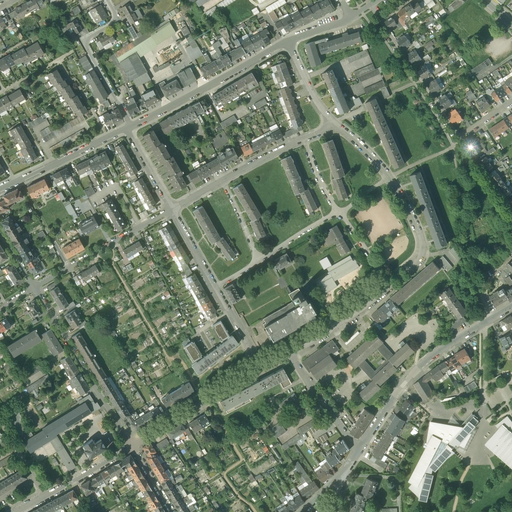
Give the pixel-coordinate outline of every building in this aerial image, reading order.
[(31,0),(25,4),(30,11),(35,8),(35,9),(39,7),(38,5),(34,0),(31,0)] [(328,0),(326,0),(323,2),(329,12),(334,9),(333,8),(335,8),(330,0),(328,0),(329,0),(328,0)] [(452,5),(455,10),(463,4),(466,0),(459,0),(456,2),(452,5)] [(281,6),(278,1),(265,8),(268,13),(273,10),(276,9),(281,6)] [(323,2),(319,4),(319,5),(324,14),(324,15),(329,12),(323,2)] [(318,3),(314,6),(319,16),(324,14),(319,5),(319,4),(318,3)] [(418,3),(413,7),(416,11),(417,11),(418,12),(422,9),(422,8),(419,4),(418,3)] [(24,14),(30,11),(25,4),(15,10),(18,15),(19,18),(24,16),(24,14)] [(121,8),(126,16),(133,12),(128,4),(121,8)] [(410,16),(416,11),(413,7),(410,4),(404,8),(410,16)] [(94,18),(97,23),(107,17),(100,5),(99,6),(93,9),(90,11),(91,10),(95,17),(94,18)] [(81,12),(78,6),(72,9),(75,16),(81,12)] [(314,6),(309,9),(314,18),(315,19),(319,16),(314,6)] [(308,8),(304,10),(310,21),(314,18),(309,9),(309,8),(308,8)] [(408,17),(410,16),(404,8),(398,12),(401,17),(404,21),(404,20),(408,17)] [(138,9),(133,12),(126,16),(130,24),(133,22),(136,27),(140,24),(138,20),(143,17),(138,9)] [(15,10),(9,14),(12,19),(18,15),(15,10)] [(167,15),(169,18),(176,14),(173,10),(167,14),(167,15)] [(304,10),(299,13),(305,22),(304,22),(305,23),(310,21),(304,10)] [(299,12),(294,15),(300,25),(304,22),(305,22),(299,13),(299,12)] [(12,19),(9,14),(3,17),(6,23),(12,19)] [(294,15),(290,17),(289,17),(295,26),(295,27),(295,28),(300,25),(294,15)] [(289,16),(284,19),(290,29),(295,27),(295,26),(289,17),(290,17),(289,16)] [(389,28),(390,30),(397,25),(395,22),(396,22),(395,21),(394,19),(393,19),(392,17),(385,22),(386,25),(389,28)] [(437,20),(435,17),(434,18),(434,19),(430,21),(425,24),(427,27),(437,20)] [(165,21),(149,31),(151,33),(169,22),(168,19),(165,21)] [(278,30),(279,30),(283,27),(285,32),(288,31),(290,29),(284,19),(280,21),(274,24),(278,30)] [(404,27),(403,26),(398,19),(395,21),(396,22),(395,22),(397,25),(400,29),(404,27)] [(73,32),(75,34),(82,30),(76,20),(66,25),(69,29),(71,28),(73,32)] [(59,25),(63,32),(68,30),(69,30),(69,29),(66,25),(65,22),(59,25)] [(151,33),(149,31),(149,32),(154,40),(157,45),(176,33),(169,22),(151,33)] [(185,48),(186,52),(198,46),(186,26),(181,29),(190,45),(185,48)] [(222,37),(226,44),(230,41),(228,38),(229,37),(226,27),(221,29),(218,30),(221,35),(222,37)] [(289,32),(288,31),(285,32),(283,27),(279,30),(282,36),(289,32)] [(263,31),(259,34),(264,44),(269,41),(267,36),(267,37),(263,31)] [(136,34),(135,32),(130,34),(134,41),(136,40),(139,38),(136,34)] [(154,40),(149,32),(145,34),(150,43),(154,40)] [(327,38),(315,42),(313,43),(318,59),(319,58),(315,44),(319,43),(319,44),(324,42),(324,43),(324,44),(359,33),(359,32),(349,35),(343,37),(328,42),(327,40),(327,38)] [(362,42),(362,41),(359,32),(358,32),(359,32),(359,33),(324,44),(324,43),(324,42),(319,44),(322,54),(322,53),(361,41),(362,42)] [(114,39),(110,33),(99,39),(100,41),(103,46),(111,42),(110,41),(114,39)] [(258,33),(254,36),(260,46),(264,44),(259,34),(258,33)] [(139,57),(157,45),(154,40),(150,43),(145,34),(142,36),(139,38),(136,40),(142,48),(137,51),(138,51),(135,53),(146,72),(147,72),(139,57)] [(398,42),(400,45),(408,40),(405,35),(398,39),(399,41),(398,42)] [(254,36),(249,39),(255,48),(254,48),(255,49),(260,46),(254,36)] [(223,48),(226,54),(231,62),(239,57),(234,49),(231,44),(228,46),(226,44),(222,37),(218,40),(218,41),(223,48)] [(249,38),(244,41),(250,51),(254,48),(255,48),(249,39),(249,38)] [(237,48),(241,56),(245,53),(239,43),(237,40),(237,39),(233,41),(236,46),(238,45),(239,46),(237,48)] [(137,51),(142,48),(136,40),(134,41),(130,44),(135,53),(138,51),(137,51)] [(411,45),(408,40),(400,45),(402,48),(404,47),(405,49),(411,45)] [(424,45),(427,49),(432,45),(434,44),(431,40),(424,45)] [(216,52),(218,56),(221,55),(222,56),(224,55),(221,50),(223,48),(218,41),(215,42),(212,44),(214,50),(215,50),(216,52)] [(244,41),(239,43),(245,53),(250,51),(244,41)] [(37,42),(31,46),(37,57),(44,53),(37,42)] [(311,63),(312,67),(322,64),(320,58),(319,58),(318,59),(313,43),(315,42),(305,44),(306,49),(308,48),(310,54),(308,55),(310,59),(311,58),(312,63),(311,63)] [(120,62),(135,53),(130,44),(129,44),(124,48),(110,56),(125,84),(130,81),(120,62)] [(37,57),(31,46),(24,50),(30,60),(31,61),(37,57)] [(186,52),(191,61),(192,60),(194,59),(203,55),(200,50),(198,46),(186,52)] [(24,63),(30,60),(24,50),(24,48),(17,52),(22,61),(24,63)] [(347,58),(350,63),(369,55),(367,49),(363,51),(347,58)] [(408,57),(410,60),(418,55),(415,50),(408,54),(410,56),(408,57)] [(16,65),(22,61),(17,52),(11,56),(14,63),(16,65)] [(211,57),(214,61),(218,69),(224,66),(218,56),(216,52),(213,55),(213,56),(211,57)] [(130,81),(146,72),(135,53),(120,62),(130,81)] [(222,56),(221,55),(218,56),(224,66),(231,62),(226,54),(225,55),(224,55),(222,56)] [(8,66),(14,63),(11,56),(10,55),(3,58),(8,66)] [(421,59),(418,55),(410,60),(412,63),(414,62),(415,64),(422,59),(421,59)] [(78,60),(85,72),(88,70),(92,68),(85,56),(78,60)] [(205,59),(208,64),(213,72),(218,69),(214,61),(210,63),(210,62),(210,61),(208,57),(205,59)] [(8,67),(8,66),(3,58),(0,60),(0,67),(2,71),(8,67)] [(152,68),(155,73),(165,67),(164,65),(163,62),(152,68)] [(277,70),(277,71),(286,68),(284,62),(275,65),(277,70)] [(203,77),(213,72),(208,64),(199,69),(203,77)] [(356,78),(358,77),(375,69),(373,64),(353,72),(356,78)] [(418,72),(420,75),(429,69),(428,69),(425,65),(425,64),(418,69),(420,71),(418,72)] [(179,78),(176,80),(181,89),(197,80),(190,68),(177,74),(179,78)] [(286,68),(277,71),(279,77),(288,73),(286,68)] [(378,68),(375,69),(358,77),(361,82),(380,74),(380,73),(378,68)] [(47,75),(50,81),(60,75),(61,75),(60,73),(59,73),(56,69),(47,75)] [(329,86),(330,89),(339,85),(332,69),(323,73),(325,77),(326,76),(327,79),(326,80),(327,82),(328,82),(329,85),(329,86)] [(431,74),(429,69),(420,75),(422,78),(424,77),(425,79),(432,74),(431,74)] [(88,79),(89,81),(96,77),(95,75),(96,74),(93,70),(90,72),(85,75),(87,79),(88,79)] [(136,86),(136,87),(142,84),(150,80),(151,80),(146,72),(130,81),(133,80),(136,86)] [(232,84),(239,95),(257,83),(251,73),(232,84)] [(279,77),(281,82),(290,79),(288,73),(279,77)] [(62,79),(60,75),(50,81),(53,86),(55,86),(64,80),(63,78),(62,79)] [(97,77),(96,77),(89,81),(91,84),(90,84),(92,88),(100,84),(98,82),(99,81),(97,77)] [(283,86),(283,88),(287,86),(292,85),(290,79),(281,82),(283,86)] [(66,84),(64,80),(55,86),(58,91),(59,90),(69,85),(68,83),(66,84)] [(165,97),(181,89),(176,80),(166,85),(164,81),(159,84),(165,97)] [(364,89),(366,95),(379,89),(381,88),(386,86),(383,80),(364,89)] [(428,87),(430,90),(439,84),(438,84),(435,80),(429,84),(430,86),(428,87)] [(101,83),(100,84),(92,88),(95,92),(97,94),(103,90),(102,88),(103,88),(103,87),(101,83)] [(136,87),(141,96),(146,93),(142,84),(136,87)] [(217,105),(218,107),(222,104),(239,95),(232,84),(212,96),(217,105)] [(441,88),(439,84),(430,90),(433,93),(434,92),(435,94),(442,89),(441,88)] [(506,84),(503,86),(507,94),(511,91),(510,89),(506,84)] [(71,88),(69,85),(59,90),(62,96),(72,91),(73,90),(72,88),(71,88)] [(341,114),(360,106),(357,99),(356,99),(352,101),(347,103),(344,97),(343,94),(339,85),(330,89),(331,89),(332,92),(331,92),(333,95),(333,94),(334,97),(334,98),(335,101),(336,101),(337,104),(338,107),(340,110),(339,110),(341,113),(341,114)] [(280,90),(282,97),(290,94),(289,92),(291,92),(290,89),(288,90),(287,86),(283,88),(281,88),(279,89),(280,90)] [(381,88),(385,99),(390,96),(386,86),(381,88)] [(503,86),(499,89),(504,96),(507,94),(503,86)] [(144,108),(146,107),(142,98),(138,100),(132,87),(128,89),(130,91),(130,92),(133,97),(139,111),(141,110),(142,110),(144,110),(144,108)] [(496,101),(500,99),(495,92),(493,89),(490,91),(490,92),(491,94),(494,99),(496,101)] [(500,99),(504,96),(499,89),(495,92),(500,99)] [(20,90),(14,93),(19,102),(25,99),(20,90)] [(104,90),(103,90),(97,94),(98,97),(97,97),(100,101),(105,98),(107,97),(106,95),(106,94),(104,90)] [(141,96),(142,98),(146,107),(151,105),(160,100),(156,90),(147,94),(147,93),(146,93),(141,96)] [(74,94),(72,91),(62,96),(66,102),(67,101),(76,95),(75,93),(74,94)] [(12,106),(19,102),(14,93),(7,97),(12,106)] [(467,98),(470,102),(477,98),(473,93),(468,97),(467,98)] [(282,97),(285,105),(293,102),(292,100),(293,99),(293,97),(291,97),(290,94),(282,97)] [(78,99),(76,95),(67,101),(70,107),(79,101),(81,100),(80,98),(78,99)] [(438,102),(441,105),(449,99),(448,99),(446,95),(445,95),(439,99),(440,101),(438,102)] [(13,107),(12,106),(7,97),(6,96),(0,99),(0,100),(6,110),(7,109),(10,107),(11,108),(13,107)] [(139,111),(133,97),(128,100),(130,103),(125,105),(130,115),(139,111)] [(477,103),(482,111),(490,106),(485,97),(477,103)] [(264,98),(254,104),(257,109),(267,103),(264,98)] [(366,102),(395,168),(405,164),(376,98),(366,102)] [(204,99),(199,102),(204,112),(204,113),(207,112),(205,109),(208,107),(207,104),(204,99)] [(449,100),(449,99),(441,105),(443,108),(444,107),(446,109),(449,106),(452,104),(449,100)] [(107,100),(106,101),(102,103),(105,108),(110,105),(107,100)] [(82,105),(79,101),(70,107),(73,112),(75,111),(84,106),(83,104),(82,105)] [(199,102),(191,106),(195,114),(198,113),(200,112),(201,114),(204,112),(199,102)] [(285,105),(288,112),(296,109),(295,108),(296,107),(295,105),(294,105),(293,102),(285,105)] [(87,112),(84,106),(75,111),(78,117),(79,116),(82,115),(87,112)] [(109,115),(113,123),(122,119),(117,109),(116,106),(112,108),(114,111),(112,111),(112,112),(113,113),(109,115)] [(191,106),(189,107),(194,118),(197,117),(195,114),(191,106)] [(185,123),(194,118),(189,107),(179,112),(185,123)] [(288,112),(291,120),(298,117),(298,115),(299,115),(298,112),(297,113),(296,109),(288,112)] [(449,117),(451,120),(459,114),(456,109),(449,114),(450,116),(449,117)] [(173,129),(185,123),(179,112),(167,119),(172,128),(173,129)] [(104,122),(107,127),(113,123),(109,115),(108,114),(108,113),(103,115),(104,118),(103,120),(105,122),(104,122)] [(462,119),(459,114),(451,120),(453,123),(455,122),(456,124),(462,119)] [(220,124),(223,129),(236,121),(233,116),(220,124)] [(300,121),(298,117),(291,120),(293,128),(296,127),(301,125),(301,123),(302,123),(301,120),(300,121)] [(162,128),(165,134),(170,131),(169,130),(172,128),(167,119),(159,123),(162,128)] [(494,137),(509,127),(504,120),(489,130),(494,137)] [(11,130),(15,136),(23,132),(20,125),(11,130)] [(157,137),(157,138),(165,134),(162,128),(154,133),(157,137)] [(160,163),(162,162),(170,157),(162,143),(159,144),(156,138),(157,137),(154,133),(153,130),(142,136),(150,150),(152,149),(154,148),(154,149),(155,151),(154,152),(160,163)] [(281,134),(279,130),(272,134),(275,140),(283,136),(281,134)] [(27,138),(23,132),(15,136),(18,143),(27,138)] [(272,134),(264,138),(268,144),(275,140),(272,134)] [(31,145),(27,138),(18,143),(22,149),(30,145),(31,145)] [(260,141),(257,142),(260,148),(268,144),(264,138),(260,140),(260,141)] [(334,175),(336,178),(341,177),(345,175),(333,140),(324,143),(328,155),(327,155),(328,158),(329,157),(334,172),(333,172),(334,175)] [(253,145),(250,146),(253,152),(260,148),(257,142),(257,141),(253,144),(253,145)] [(468,145),(472,150),(478,146),(475,141),(468,145)] [(245,156),(253,152),(250,146),(249,145),(248,143),(248,144),(241,147),(245,156)] [(33,152),(30,145),(22,149),(21,150),(25,157),(33,152)] [(115,147),(118,154),(125,150),(122,145),(119,147),(118,145),(115,147)] [(478,146),(472,150),(475,155),(482,151),(478,146)] [(232,147),(229,149),(235,160),(238,158),(234,151),(232,147)] [(486,153),(488,155),(495,150),(493,147),(486,153)] [(475,155),(477,158),(487,151),(485,148),(482,151),(475,155)] [(216,156),(217,158),(223,167),(229,163),(229,164),(232,162),(235,160),(229,149),(217,156),(216,156)] [(118,154),(123,163),(130,159),(125,150),(118,154)] [(37,158),(33,152),(25,157),(28,163),(37,158)] [(95,157),(87,160),(91,169),(92,171),(96,169),(100,167),(101,168),(106,166),(105,165),(109,163),(110,162),(105,152),(97,155),(97,154),(94,156),(95,157)] [(172,156),(170,157),(162,162),(169,176),(170,178),(171,178),(171,179),(170,180),(176,191),(187,185),(186,185),(182,178),(179,171),(175,164),(176,163),(172,156)] [(296,194),(301,193),(305,191),(301,179),(300,176),(299,177),(293,162),(294,162),(293,159),(292,159),(291,156),(282,160),(296,194)] [(480,161),(483,166),(490,162),(486,157),(480,161)] [(211,173),(223,167),(217,158),(206,164),(211,173)] [(123,163),(128,171),(135,168),(130,159),(123,163)] [(85,172),(91,169),(87,160),(81,163),(85,172)] [(206,164),(204,161),(199,164),(193,167),(195,170),(206,164)] [(493,166),(490,162),(483,166),(487,171),(493,167),(493,166)] [(79,175),(85,172),(81,163),(75,166),(79,175)] [(200,178),(200,179),(211,173),(206,164),(195,170),(200,178)] [(67,168),(59,172),(63,179),(66,178),(67,179),(71,177),(67,168)] [(138,172),(135,168),(128,171),(131,176),(134,174),(138,172)] [(195,170),(188,174),(192,181),(193,183),(197,181),(196,180),(200,178),(195,170)] [(55,183),(63,179),(59,172),(52,175),(54,180),(55,183)] [(411,176),(438,247),(447,244),(421,172),(411,176)] [(491,178),(494,183),(501,178),(497,173),(491,178)] [(188,174),(182,178),(186,185),(192,181),(188,174)] [(347,197),(341,177),(336,178),(332,180),(333,180),(334,179),(335,183),(334,184),(336,190),(335,190),(336,190),(337,189),(339,193),(337,194),(339,200),(348,197),(347,197)] [(134,182),(137,187),(144,183),(141,178),(138,180),(134,182)] [(504,183),(501,178),(494,183),(498,187),(504,183)] [(27,188),(32,197),(42,192),(47,190),(49,189),(44,179),(27,188)] [(138,194),(140,193),(147,189),(144,183),(137,187),(138,188),(135,190),(138,194)] [(250,217),(252,221),(257,218),(260,216),(241,183),(233,188),(239,199),(238,199),(240,202),(240,201),(248,215),(249,218),(250,217)] [(507,188),(504,183),(498,187),(501,192),(507,188)] [(89,187),(87,188),(91,196),(95,194),(91,186),(89,187)] [(87,198),(91,196),(87,188),(83,191),(86,196),(87,198)] [(511,193),(507,188),(501,192),(504,197),(511,193)] [(17,189),(9,192),(14,201),(23,197),(20,191),(18,192),(17,189)] [(140,193),(143,198),(150,194),(147,189),(140,193)] [(309,189),(305,191),(301,193),(310,212),(309,212),(310,212),(318,209),(318,208),(317,208),(315,203),(313,204),(312,200),(313,199),(310,194),(311,193),(310,193),(309,194),(307,190),(309,189)] [(5,200),(3,201),(5,205),(7,204),(7,205),(14,201),(9,192),(3,196),(5,200)] [(143,198),(146,203),(153,199),(150,194),(143,198)] [(103,204),(107,213),(110,218),(118,213),(110,199),(110,200),(108,201),(103,204)] [(156,204),(153,199),(146,203),(149,208),(154,205),(156,204)] [(62,203),(72,220),(78,218),(68,200),(62,203)] [(0,212),(9,209),(7,205),(7,204),(5,205),(3,201),(0,202),(0,212)] [(212,244),(215,242),(220,239),(202,206),(193,211),(199,222),(198,222),(200,224),(201,224),(208,238),(207,238),(209,241),(210,240),(212,244)] [(144,212),(138,214),(140,220),(146,217),(144,212)] [(126,227),(118,213),(110,218),(118,231),(126,227)] [(1,223),(5,229),(13,224),(9,216),(4,219),(5,220),(1,223)] [(82,225),(79,227),(80,228),(83,233),(84,235),(90,232),(91,232),(90,231),(92,230),(92,231),(93,230),(99,227),(94,218),(92,220),(91,218),(87,220),(84,221),(84,222),(81,224),(82,225)] [(266,238),(257,218),(252,221),(250,222),(251,221),(253,225),(252,226),(251,226),(252,226),(254,232),(256,231),(257,235),(256,236),(258,241),(258,242),(267,238),(266,238)] [(9,235),(20,228),(19,226),(16,228),(13,224),(5,229),(9,235)] [(164,234),(165,234),(172,230),(169,225),(162,228),(163,231),(162,231),(164,234)] [(324,238),(328,246),(335,242),(337,245),(345,241),(342,237),(344,236),(337,225),(334,227),(335,228),(331,231),(328,232),(328,231),(325,233),(327,237),(324,238)] [(9,235),(12,241),(21,236),(18,232),(21,230),(20,228),(9,235)] [(38,234),(41,240),(46,236),(43,230),(38,234)] [(175,235),(172,230),(165,234),(166,236),(165,237),(167,240),(168,239),(175,235)] [(178,241),(175,235),(168,239),(169,241),(168,242),(170,245),(171,244),(178,241)] [(16,247),(27,240),(26,238),(23,240),(21,236),(12,241),(16,247)] [(223,237),(220,239),(215,242),(216,241),(219,245),(218,246),(218,247),(218,246),(222,251),(221,251),(221,252),(222,251),(223,250),(225,254),(224,255),(228,260),(227,260),(228,260),(235,255),(222,238),(223,238),(223,237)] [(62,248),(68,258),(84,248),(79,240),(79,239),(62,248)] [(20,253),(28,248),(26,244),(28,242),(27,240),(16,247),(20,253)] [(139,241),(134,244),(138,251),(143,248),(140,243),(139,241)] [(181,246),(178,241),(171,244),(172,246),(171,247),(173,250),(174,250),(181,246)] [(337,245),(343,255),(350,250),(345,241),(337,245)] [(138,252),(138,251),(134,244),(128,247),(132,255),(138,252)] [(184,251),(181,246),(174,250),(175,252),(174,252),(176,255),(177,255),(184,251)] [(127,258),(132,255),(128,247),(123,250),(127,258)] [(26,263),(27,263),(34,258),(34,259),(35,258),(30,250),(28,248),(20,253),(26,263)] [(33,248),(30,250),(35,258),(38,257),(38,256),(33,248)] [(448,252),(458,263),(462,259),(453,248),(448,252)] [(186,256),(184,251),(177,255),(178,257),(177,257),(179,261),(180,260),(186,256)] [(272,264),(276,271),(291,262),(286,253),(274,260),(275,262),(272,264)] [(189,261),(186,256),(180,260),(181,262),(180,263),(182,266),(186,264),(190,262),(190,261),(189,261)] [(316,282),(323,293),(326,291),(327,292),(330,291),(329,290),(337,285),(335,281),(334,280),(338,278),(339,279),(341,277),(341,276),(345,274),(345,275),(348,273),(348,272),(352,270),(352,271),(355,269),(354,268),(359,266),(355,260),(353,261),(350,256),(347,257),(332,266),(329,268),(327,269),(330,274),(316,282)] [(327,257),(319,261),(324,270),(329,267),(329,268),(332,266),(331,266),(332,265),(327,257)] [(438,261),(447,272),(452,268),(442,257),(438,261)] [(27,263),(30,268),(37,264),(37,263),(34,259),(34,258),(27,263)] [(390,298),(391,299),(397,305),(439,270),(432,262),(390,298)] [(41,270),(37,264),(30,268),(34,275),(41,270)] [(125,266),(128,272),(133,269),(130,264),(125,266)] [(5,269),(8,274),(16,270),(13,265),(9,268),(8,266),(5,269)] [(95,265),(90,268),(95,275),(100,273),(95,265)] [(90,268),(86,270),(90,278),(95,275),(90,268)] [(8,274),(11,279),(19,274),(16,270),(8,274)] [(86,270),(81,273),(85,281),(90,278),(86,270)] [(506,279),(510,276),(508,274),(504,271),(501,274),(504,280),(506,279)] [(76,276),(79,280),(81,283),(85,281),(81,273),(76,276)] [(186,278),(189,283),(197,279),(194,274),(194,273),(192,274),(187,277),(186,278)] [(22,279),(19,274),(11,279),(15,284),(15,285),(19,283),(18,282),(22,279)] [(200,284),(197,279),(189,283),(192,289),(200,284)] [(300,286),(303,290),(315,283),(312,279),(300,286)] [(227,296),(232,304),(234,302),(235,302),(238,301),(238,300),(242,298),(239,294),(238,294),(236,291),(234,288),(236,287),(234,283),(223,289),(227,296)] [(203,290),(200,284),(192,289),(195,294),(203,290)] [(53,298),(61,293),(60,291),(57,287),(49,291),(53,298)] [(271,338),(274,343),(287,336),(288,338),(308,327),(307,324),(318,318),(315,314),(317,313),(308,296),(305,298),(299,288),(289,294),(293,301),(263,319),(265,323),(263,324),(265,329),(264,330),(269,339),(271,338)] [(445,299),(446,299),(453,294),(448,288),(442,293),(444,297),(443,297),(445,299)] [(495,306),(508,298),(504,292),(503,289),(490,297),(495,306)] [(206,295),(203,290),(195,294),(198,300),(206,295)] [(64,298),(63,295),(61,293),(53,298),(57,303),(64,298)] [(449,305),(450,304),(457,299),(453,294),(446,299),(448,302),(447,302),(449,305)] [(209,301),(206,295),(198,300),(201,305),(209,301)] [(57,303),(61,310),(66,307),(69,305),(68,305),(66,301),(64,298),(57,303)] [(398,307),(397,305),(391,299),(380,308),(388,316),(398,307)] [(451,308),(453,311),(461,305),(457,299),(450,304),(452,307),(451,308)] [(28,307),(31,312),(39,307),(35,300),(31,303),(32,305),(28,307)] [(212,306),(209,301),(201,305),(204,311),(212,306)] [(467,313),(461,305),(453,311),(459,319),(461,318),(463,316),(467,313)] [(215,311),(212,306),(204,311),(207,316),(209,315),(215,312),(216,311),(215,311)] [(43,313),(39,307),(31,312),(34,316),(38,314),(39,316),(43,313)] [(377,321),(379,324),(380,323),(388,316),(380,308),(372,315),(377,321)] [(64,316),(68,322),(78,316),(74,310),(70,312),(70,313),(64,316)] [(511,317),(511,315),(502,320),(505,325),(508,329),(511,327),(511,326),(511,317)] [(82,322),(78,316),(68,322),(72,328),(77,325),(82,322)] [(5,318),(1,321),(6,329),(10,326),(8,322),(7,319),(6,320),(5,318)] [(220,336),(222,340),(229,336),(227,332),(226,332),(222,325),(222,324),(220,321),(212,326),(214,325),(215,328),(214,329),(219,337),(220,336)] [(379,324),(377,321),(374,323),(380,330),(383,327),(380,323),(379,324)] [(372,325),(384,339),(386,337),(374,323),(372,325)] [(220,339),(221,343),(223,342),(221,340),(222,340),(220,336),(219,337),(214,329),(215,328),(214,325),(212,326),(212,327),(211,327),(218,340),(220,339)] [(7,347),(13,357),(41,340),(35,330),(7,347)] [(41,335),(54,355),(63,350),(51,330),(41,335)] [(72,337),(84,357),(91,353),(82,338),(83,337),(80,332),(72,337)] [(355,368),(359,365),(364,360),(377,348),(383,343),(384,342),(375,332),(346,359),(355,368)] [(500,339),(504,347),(508,346),(511,343),(511,336),(510,334),(500,339)] [(192,365),(198,373),(201,371),(200,370),(203,368),(204,369),(207,366),(206,366),(212,361),(213,362),(216,360),(215,359),(219,356),(220,357),(223,355),(222,354),(228,349),(229,350),(232,348),(231,347),(234,345),(235,346),(238,343),(232,335),(227,339),(228,340),(226,342),(227,342),(224,344),(224,343),(217,348),(218,349),(215,350),(214,349),(209,352),(211,354),(208,355),(201,360),(202,360),(200,362),(199,362),(198,363),(197,362),(192,365)] [(181,343),(184,347),(191,342),(188,339),(181,343)] [(228,340),(227,339),(223,342),(221,343),(214,349),(215,350),(218,349),(217,348),(224,343),(224,344),(227,342),(226,342),(228,340)] [(312,371),(318,379),(338,365),(331,356),(333,354),(338,351),(339,349),(333,340),(302,362),(309,373),(312,371)] [(190,358),(193,361),(199,357),(197,354),(199,353),(194,345),(192,346),(191,343),(192,342),(191,342),(184,347),(186,350),(191,357),(190,358)] [(192,342),(191,343),(192,346),(194,345),(199,353),(197,354),(199,357),(200,357),(201,358),(202,357),(200,355),(202,354),(194,342),(193,343),(192,342)] [(407,342),(394,355),(389,359),(391,361),(372,377),(374,379),(373,380),(359,392),(367,400),(381,387),(380,385),(398,368),(396,367),(415,350),(407,342)] [(359,365),(373,380),(374,379),(372,377),(391,361),(389,359),(394,355),(383,343),(377,348),(388,360),(375,371),(364,360),(359,365)] [(462,351),(460,352),(466,362),(470,359),(468,355),(465,349),(462,350),(462,351)] [(201,358),(197,362),(198,363),(199,362),(200,362),(202,360),(201,360),(208,355),(211,354),(209,352),(202,357),(201,358)] [(461,365),(466,362),(460,352),(458,353),(457,353),(455,355),(455,356),(461,365)] [(92,355),(91,353),(84,357),(99,381),(100,383),(101,383),(108,378),(105,375),(94,357),(95,357),(93,354),(92,355)] [(60,361),(66,370),(75,365),(69,355),(60,361)] [(461,366),(461,365),(455,356),(453,357),(451,358),(457,368),(461,366)] [(452,371),(457,368),(451,358),(449,360),(448,360),(446,361),(450,369),(452,371)] [(446,371),(450,369),(446,361),(438,365),(443,373),(446,371)] [(19,377),(22,382),(41,370),(38,365),(19,377)] [(80,373),(75,365),(66,370),(69,375),(68,376),(70,379),(80,373)] [(444,376),(444,375),(443,373),(438,365),(429,372),(433,377),(432,378),(433,379),(434,378),(436,381),(438,379),(441,377),(441,378),(444,376)] [(221,401),(227,413),(235,409),(233,405),(249,397),(279,381),(283,388),(291,384),(282,368),(276,372),(276,371),(273,372),(273,373),(261,380),(260,379),(258,380),(258,381),(245,388),(245,387),(242,389),(243,389),(230,396),(229,395),(227,397),(221,401)] [(85,381),(80,373),(70,379),(75,387),(76,387),(85,381)] [(449,377),(448,375),(447,373),(444,375),(444,376),(441,378),(441,377),(438,379),(441,383),(449,377)] [(495,377),(498,383),(503,379),(500,374),(495,377)] [(38,381),(41,385),(50,379),(48,375),(38,381)] [(111,384),(108,378),(101,383),(104,389),(111,384)] [(41,386),(41,385),(38,381),(26,388),(28,393),(41,386)] [(90,389),(85,381),(76,387),(78,391),(81,394),(90,389)] [(161,399),(166,406),(169,404),(169,405),(190,392),(190,391),(193,389),(193,390),(193,389),(189,382),(188,383),(189,383),(184,385),(183,384),(181,386),(182,387),(169,395),(168,394),(165,395),(166,396),(162,399),(161,399)] [(115,390),(111,384),(104,389),(107,394),(115,390)] [(118,395),(115,390),(107,394),(111,400),(118,395)] [(89,395),(83,399),(78,402),(81,405),(85,403),(87,405),(93,401),(89,395)] [(122,401),(118,395),(111,400),(114,406),(122,401)] [(233,405),(235,409),(251,401),(249,397),(233,405)] [(91,412),(92,413),(100,408),(97,402),(95,403),(93,401),(87,405),(91,411),(91,412)] [(125,407),(122,401),(114,406),(118,411),(125,407)] [(404,412),(408,415),(409,415),(412,410),(415,407),(410,404),(406,401),(400,409),(404,412)] [(24,442),(30,452),(49,440),(56,435),(55,433),(91,412),(91,411),(87,405),(85,403),(81,405),(50,424),(49,424),(49,425),(43,429),(42,429),(43,430),(34,436),(17,409),(9,415),(25,442),(24,442)] [(307,403),(302,407),(306,412),(311,408),(307,403)] [(130,415),(125,407),(118,411),(122,419),(124,419),(127,417),(130,415)] [(150,411),(155,418),(162,414),(157,407),(154,408),(150,411)] [(302,407),(297,410),(301,415),(306,412),(302,407)] [(357,418),(354,422),(365,429),(374,415),(365,409),(358,419),(357,418)] [(297,410),(293,414),(296,418),(296,419),(301,415),(297,410)] [(150,411),(145,414),(149,422),(155,418),(150,411)] [(136,412),(130,415),(134,421),(139,418),(138,415),(136,412)] [(405,421),(408,422),(411,417),(409,415),(408,415),(404,412),(400,418),(405,421)] [(144,425),(149,422),(145,414),(139,418),(144,425)] [(204,414),(197,419),(202,427),(210,423),(204,414)] [(419,499),(427,501),(427,500),(433,476),(433,475),(432,475),(433,468),(436,471),(436,470),(447,457),(453,453),(454,453),(454,452),(451,449),(452,447),(456,444),(464,448),(472,434),(469,432),(473,428),(479,421),(477,419),(478,418),(475,415),(475,414),(474,415),(473,416),(471,414),(459,427),(457,427),(447,425),(431,423),(431,422),(427,443),(429,443),(410,480),(409,480),(409,481),(413,483),(409,488),(410,488),(410,487),(419,495),(419,497),(419,499)] [(134,430),(136,430),(141,427),(144,425),(139,418),(134,421),(130,415),(127,417),(133,427),(134,430)] [(396,415),(386,430),(395,436),(396,436),(405,421),(400,418),(396,415)] [(452,415),(447,425),(457,427),(460,423),(452,415)] [(498,424),(501,427),(503,425),(511,433),(511,423),(507,417),(498,424)] [(194,432),(202,427),(197,419),(189,424),(194,432)] [(359,438),(365,429),(354,422),(352,426),(354,427),(350,432),(359,438)] [(181,424),(174,428),(178,434),(182,432),(184,430),(185,430),(181,424)] [(511,433),(503,425),(501,427),(500,428),(487,442),(511,464),(511,433)] [(178,434),(174,428),(167,432),(171,438),(174,436),(175,437),(178,435),(178,434)] [(456,444),(452,447),(465,453),(477,429),(473,428),(469,432),(472,434),(464,448),(456,444)] [(386,430),(383,435),(392,440),(395,436),(386,430)] [(70,458),(56,435),(49,440),(57,452),(61,450),(67,459),(70,458)] [(383,435),(381,440),(389,445),(392,440),(383,435)] [(156,444),(159,449),(169,443),(166,438),(156,444)] [(83,445),(84,447),(85,449),(84,449),(89,458),(106,448),(101,439),(96,442),(95,443),(93,441),(92,439),(83,445)] [(337,444),(334,446),(336,448),(341,456),(341,455),(350,450),(343,440),(340,441),(337,444)] [(381,440),(378,445),(386,450),(389,445),(381,440)] [(142,447),(148,456),(153,453),(155,451),(150,442),(142,447)] [(271,448),(278,458),(280,457),(274,448),(279,444),(278,443),(271,448)] [(378,445),(375,449),(383,455),(386,450),(378,445)] [(290,449),(295,456),(300,452),(295,446),(290,449)] [(334,451),(339,459),(342,457),(341,455),(341,456),(336,448),(333,450),(334,452),(334,451)] [(380,459),(383,455),(375,449),(372,454),(373,455),(375,456),(378,458),(380,459)] [(57,452),(63,462),(67,459),(61,450),(57,452)] [(332,453),(328,455),(325,457),(332,467),(341,461),(339,459),(334,451),(334,452),(332,453)] [(146,457),(149,463),(157,458),(153,453),(148,456),(146,457)] [(125,464),(127,468),(135,463),(130,455),(118,462),(121,466),(125,464)] [(149,463),(153,468),(160,464),(157,458),(149,463)] [(63,462),(69,471),(76,467),(71,460),(69,461),(67,459),(63,462)] [(321,466),(322,467),(326,464),(328,463),(327,462),(325,459),(319,464),(321,466)] [(118,462),(112,466),(119,478),(121,477),(120,474),(119,474),(118,473),(123,470),(121,466),(118,462)] [(294,464),(303,477),(306,475),(307,475),(297,462),(294,464)] [(125,474),(126,476),(139,469),(135,463),(127,468),(130,472),(128,473),(125,474)] [(153,468),(156,474),(163,469),(160,464),(153,468)] [(329,468),(326,464),(322,467),(325,472),(329,478),(334,475),(330,468),(329,468)] [(118,479),(119,478),(112,466),(106,469),(111,477),(116,475),(117,476),(116,476),(118,479)] [(14,474),(19,482),(27,478),(22,469),(14,474)] [(107,480),(111,477),(106,469),(101,473),(108,485),(109,485),(110,484),(108,482),(107,480)] [(133,478),(134,479),(142,474),(139,469),(126,476),(127,477),(130,476),(131,475),(133,478)] [(156,474),(161,483),(168,478),(168,479),(169,478),(164,471),(163,469),(156,474)] [(323,482),(329,478),(325,472),(323,473),(320,469),(318,470),(319,472),(316,473),(323,482)] [(106,486),(108,485),(101,473),(95,477),(100,485),(104,482),(105,484),(105,485),(106,486)] [(14,474),(9,478),(14,486),(19,482),(19,483),(19,482),(14,474)] [(133,486),(134,488),(146,480),(142,474),(134,479),(137,484),(135,485),(133,486)] [(95,487),(100,485),(95,477),(89,480),(94,489),(96,492),(98,491),(97,489),(96,489),(95,487)] [(8,490),(14,486),(9,478),(0,483),(0,485),(4,492),(8,489),(8,490)] [(164,488),(171,483),(170,481),(168,479),(168,478),(161,483),(164,488)] [(367,478),(361,494),(367,497),(372,499),(372,498),(378,482),(378,483),(378,482),(367,478)] [(81,485),(86,494),(91,491),(92,490),(94,489),(89,480),(81,485)] [(138,487),(141,491),(149,486),(146,480),(134,488),(135,489),(137,488),(138,487)] [(314,481),(311,483),(309,485),(314,493),(320,489),(318,486),(319,486),(318,485),(314,481)] [(164,488),(167,492),(174,488),(172,485),(171,483),(164,488)] [(305,499),(314,493),(309,485),(300,491),(305,499)] [(140,498),(141,499),(153,492),(149,486),(141,491),(144,495),(142,496),(140,498)] [(170,497),(177,493),(174,488),(167,492),(170,497)] [(73,490),(67,493),(72,501),(77,498),(73,490)] [(86,494),(89,500),(95,497),(92,493),(91,491),(86,494)] [(146,498),(148,503),(156,498),(153,492),(141,499),(142,501),(144,500),(144,499),(146,498)] [(62,506),(72,501),(67,493),(58,498),(58,497),(58,498),(62,506)] [(170,497),(173,502),(180,498),(178,495),(177,493),(170,497)] [(361,511),(367,497),(361,494),(357,493),(354,500),(353,500),(352,503),(353,503),(349,511),(361,511)] [(305,502),(300,495),(294,499),(299,506),(305,502)] [(60,507),(62,506),(58,498),(51,502),(55,510),(60,507)] [(148,511),(151,509),(160,504),(156,498),(148,503),(151,507),(149,508),(147,509),(148,511)] [(176,507),(183,503),(182,501),(181,500),(180,498),(173,502),(176,507)] [(299,506),(294,499),(290,502),(289,501),(288,502),(290,505),(293,510),(294,510),(299,506)] [(51,511),(55,510),(51,502),(44,505),(47,511),(51,511)] [(176,507),(179,511),(186,508),(185,506),(184,505),(183,503),(176,507)]
